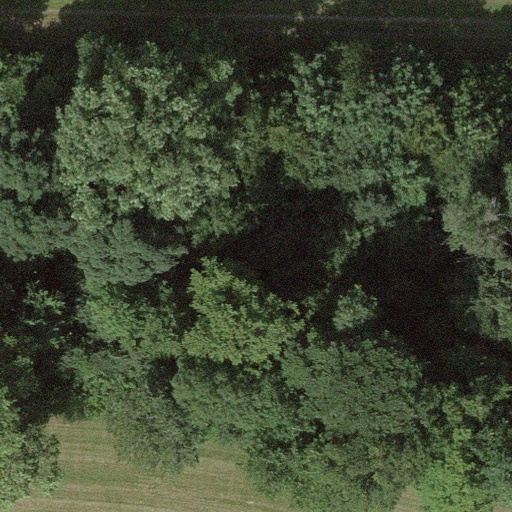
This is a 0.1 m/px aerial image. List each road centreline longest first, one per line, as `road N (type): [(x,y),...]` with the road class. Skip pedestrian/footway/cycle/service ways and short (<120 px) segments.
road 1 (track): [(0,23),(511,26)]
road 2 (track): [(0,382),(167,404),(503,354)]
